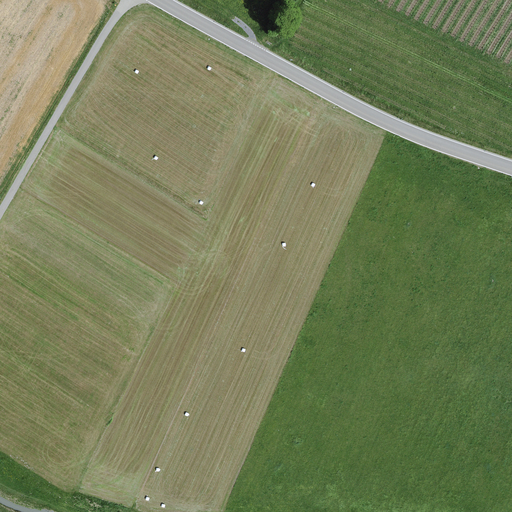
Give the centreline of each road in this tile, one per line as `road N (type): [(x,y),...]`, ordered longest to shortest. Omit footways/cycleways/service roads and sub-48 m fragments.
road 1 (tertiary): [(511,168),(405,131),(156,0)]
road 2 (track): [(0,213),(124,0)]
